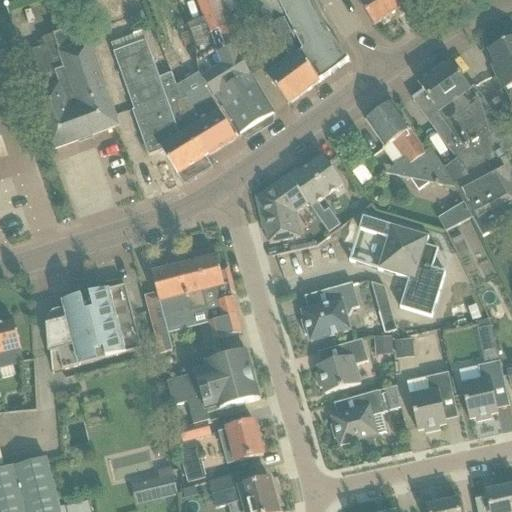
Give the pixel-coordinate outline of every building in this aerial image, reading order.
[(197,0),(207,25),(189,31),(191,37),(195,48),(197,63),(197,65),(198,75),(204,84),(228,122),(239,139),(275,117),(264,100),(250,76),(249,76),(239,60),(218,0),(197,0)] [(219,0),(224,15),(245,7),(241,0),(219,0)] [(271,28),(289,63),(280,70),(269,50),(255,57),(266,79),(275,91),(287,107),(349,62),(328,34),(311,0),(253,0),(268,29),(271,28)] [(355,0),(358,4),(374,28),(400,10),(393,0),(355,0)] [(31,96),(31,97),(44,133),(50,152),(118,128),(111,109),(80,26),(41,40),(44,49),(18,58),(31,96)] [(113,54),(112,54),(134,112),(132,112),(133,114),(148,158),(162,153),(177,177),(208,157),(199,145),(200,140),(195,133),(197,131),(194,127),(204,121),(200,113),(196,114),(195,111),(185,114),(180,102),(171,75),(158,38),(144,43),(136,46),(113,54)] [(503,91),(504,90),(511,104),(511,105),(511,40),(489,52),(500,75),(496,77),(503,91)] [(511,143),(501,128),(492,115),(493,115),(485,104),(474,88),(470,91),(450,63),(446,66),(443,66),(440,68),(440,70),(428,79),(426,78),(422,80),(422,83),(418,86),(423,92),(411,100),(438,138),(449,153),(453,151),(469,173),(492,162),(493,164),(497,162),(511,151),(511,143)] [(190,96),(180,102),(185,114),(195,111),(196,114),(200,113),(204,121),(194,127),(197,131),(195,133),(200,140),(199,145),(208,157),(235,141),(207,94),(194,102),(190,96)] [(405,160),(383,175),(410,180),(418,191),(430,183),(454,187),(445,171),(430,150),(425,154),(391,105),(387,108),(383,107),(378,111),(378,114),(366,122),(386,151),(394,145),(405,160)] [(256,200),(260,217),(263,232),(266,232),(269,246),(289,242),(299,238),(294,214),(308,205),(311,209),(342,187),(323,158),(299,175),(297,171),(256,200)] [(469,173),(455,181),(467,203),(475,219),(510,201),(503,186),(508,183),(497,162),(493,164),(492,162),(469,173)] [(318,205),(311,210),(329,236),(341,228),(329,211),(324,214),(318,205)] [(463,205),(438,220),(445,233),(471,220),(463,205)] [(363,219),(359,231),(387,240),(378,272),(408,281),(400,310),(431,319),(445,275),(431,270),(437,252),(426,248),(429,239),(363,219)] [(458,234),(451,238),(454,245),(462,241),(458,234)] [(315,247),(286,255),(293,281),(322,273),(315,247)] [(157,295),(144,298),(149,317),(157,347),(159,356),(173,352),(169,335),(209,324),(214,342),(241,335),(229,287),(232,286),(228,270),(220,272),(217,259),(191,266),(167,272),(163,270),(158,271),(156,275),(152,276),(157,295)] [(371,284),(384,334),(395,331),(384,288),(371,284)] [(350,333),(345,314),(359,309),(352,285),(324,293),(328,307),(302,314),(305,322),(301,323),(305,337),(309,336),(311,344),(350,333)] [(61,304),(63,310),(55,313),(52,314),(51,315),(50,316),(49,317),(49,318),(48,320),(48,321),(48,323),(52,374),(142,352),(125,288),(61,304)] [(488,321),(478,323),(480,331),(491,328),(488,321)] [(0,369),(23,364),(19,350),(21,350),(14,323),(0,326),(0,369)] [(374,358),(411,356),(410,338),(373,339),(374,358)] [(368,364),(362,342),(340,348),(344,360),(326,365),(317,368),(319,375),(315,376),(319,390),(323,389),(325,396),(360,386),(354,367),(368,364)] [(166,383),(173,408),(187,405),(193,427),(209,423),(206,412),(218,408),(219,413),(259,402),(255,386),(254,387),(249,389),(247,380),(247,379),(254,378),(254,377),(247,379),(246,379),(244,370),(249,369),(251,369),(246,354),(206,365),(208,372),(166,383)] [(506,394),(500,363),(477,368),(458,372),(461,386),(469,422),(476,420),(477,424),(491,421),(490,417),(497,415),(495,406),(493,396),(506,394)] [(410,398),(409,398),(417,433),(424,431),(425,435),(439,432),(438,428),(446,427),(444,417),(441,406),(454,403),(448,375),(426,380),(429,393),(410,398)] [(401,410),(396,388),(377,393),(350,401),(353,414),(341,417),(332,420),(334,427),(330,428),(334,442),(338,441),(340,448),(377,437),(386,435),(382,416),(384,415),(401,410)] [(182,464),(187,484),(206,479),(195,441),(211,437),(208,424),(179,431),(183,444),(179,445),(184,464),(182,464)] [(219,434),(228,465),(236,463),(237,464),(263,457),(254,424),(228,431),(219,434)] [(5,470),(0,471),(0,511),(60,511),(47,459),(5,470)] [(171,472),(158,475),(164,500),(177,496),(171,472)] [(237,477),(240,476),(239,475),(220,481),(210,484),(217,511),(231,507),(232,511),(278,511),(274,495),(271,495),(268,486),(271,485),(270,481),(240,489),(237,477)] [(490,511),(511,511),(511,489),(487,495),(490,511)] [(459,511),(457,502),(427,508),(428,511),(459,511)] [(91,511),(89,503),(66,509),(66,511),(91,511)]
